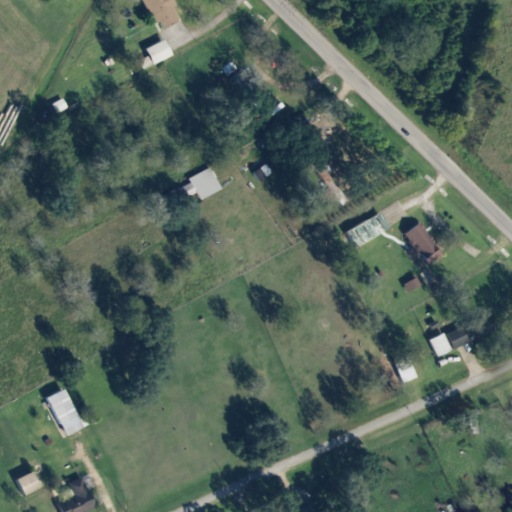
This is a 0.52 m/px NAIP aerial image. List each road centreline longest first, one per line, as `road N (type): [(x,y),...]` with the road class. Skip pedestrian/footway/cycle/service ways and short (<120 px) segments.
road 1 (residential): [(511,364),(190,511)]
road 2 (tertiary): [(511,230),(275,0)]
